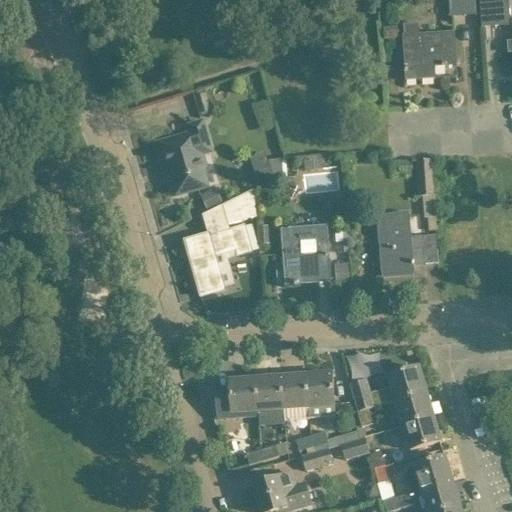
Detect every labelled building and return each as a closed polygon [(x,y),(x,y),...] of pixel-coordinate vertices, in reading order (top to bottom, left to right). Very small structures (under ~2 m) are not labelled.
[(474,0),(447,0),(449,18),(476,16),(474,0)] [(478,0),(481,28),(509,26),(506,0),(478,0)] [(402,26),(402,35),(400,35),(403,80),(433,78),(432,67),(454,65),(452,31),(418,34),(417,25),(402,26)] [(399,26),(383,28),(384,40),(400,39),(399,26)] [(188,134),(172,139),(153,145),(162,173),(164,173),(172,197),(191,192),(206,187),(196,156),(208,152),(199,122),(186,126),(188,134)] [(322,170),(321,156),(302,158),(304,172),(322,170)] [(266,161),(265,159),(251,164),(257,184),(272,180),(271,178),(266,161)] [(267,161),(266,161),(271,178),(280,178),(280,172),(279,160),(267,161)] [(416,162),(418,198),(432,197),(430,161),(416,162)] [(201,197),(207,211),(221,204),(214,191),(201,197)] [(253,192),(222,208),(227,227),(256,219),(253,192)] [(341,194),(327,195),(327,203),(341,202),(341,194)] [(408,214),(377,216),(381,279),(413,277),(412,266),(438,265),(435,237),(410,239),(408,214)] [(258,227),(259,246),(268,245),(268,227),(258,227)] [(279,230),(282,266),(284,286),(329,283),(325,227),(279,230)] [(206,235),(187,240),(193,261),(189,262),(199,297),(222,290),(213,257),(234,251),(236,257),(250,252),(242,228),(207,238),(206,235)] [(349,254),(347,231),(336,232),(338,255),(349,254)] [(333,266),(335,284),(351,283),(349,265),(333,266)] [(359,414),(369,411),(397,402),(427,394),(420,369),(389,378),(392,388),(372,394),(368,381),(350,386),(359,414)] [(307,377),(309,409),(310,420),(336,418),(333,375),(307,377)] [(307,377),(282,379),(284,410),(309,409),(307,377)] [(282,379),(257,381),(260,412),(284,410),(282,379)] [(260,412),(257,381),(231,383),(232,388),(216,389),(219,420),(260,417),(260,412)] [(427,394),(397,402),(404,427),(434,418),(427,394)] [(360,441),(366,439),(367,439),(364,428),(373,425),(369,411),(359,414),(362,427),(355,429),(356,432),(360,441)] [(434,418),(404,427),(411,451),(442,442),(434,418)] [(329,450),(343,446),(360,441),(356,432),(329,441),(327,433),(315,437),(316,442),(312,444),(313,449),(316,448),(317,453),(329,450)] [(307,451),(309,456),(317,453),(316,448),(313,449),(312,444),(316,442),(315,437),(297,442),(300,453),(307,451)] [(348,461),(371,455),(366,439),(360,441),(343,446),(348,461)] [(287,445),(264,452),(265,457),(262,458),(264,463),(280,458),(289,456),(287,445)] [(333,465),(329,450),(317,453),(309,456),(304,457),(308,473),(333,465)] [(264,452),(263,452),(248,456),(251,467),(264,463),(262,458),(265,457),(264,452)] [(375,466),(376,470),(386,467),(381,452),(371,455),(375,466)] [(406,478),(411,495),(453,483),(446,458),(416,467),(410,469),(406,478)] [(376,470),(385,503),(395,500),(386,467),(376,470)] [(293,475),(274,481),(255,486),(262,511),(279,511),(288,510),(288,511),(291,511),(312,506),(306,484),(297,487),(293,475)] [(368,485),(365,492),(367,500),(379,496),(375,483),(368,485)] [(400,511),(426,503),(429,511),(443,511),(460,507),(453,483),(411,495),(395,500),(385,503),(387,511),(400,511)]
